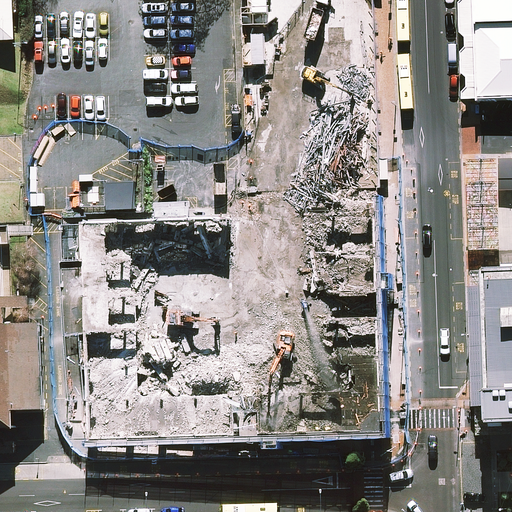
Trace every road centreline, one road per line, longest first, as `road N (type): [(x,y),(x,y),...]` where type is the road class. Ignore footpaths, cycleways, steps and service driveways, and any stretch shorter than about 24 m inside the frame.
road 1 (unclassified): [(425,0),(444,484)]
road 2 (unclassified): [(0,496),(444,484)]
